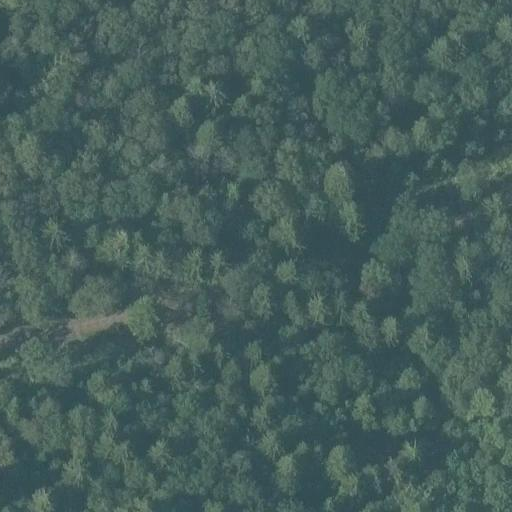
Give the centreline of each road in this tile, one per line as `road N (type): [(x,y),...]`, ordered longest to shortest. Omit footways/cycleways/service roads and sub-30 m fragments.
road 1 (track): [(0,339),(355,264),(511,198)]
road 2 (track): [(492,372),(478,270),(423,55),(420,20),(428,0)]
